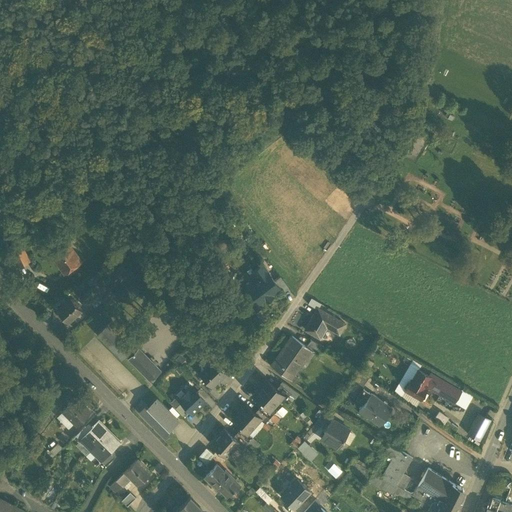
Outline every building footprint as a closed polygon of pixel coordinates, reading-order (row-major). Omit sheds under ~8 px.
[(81,263),(72,251),(70,252),(65,245),(52,254),(58,261),(56,263),(63,272),(67,269),(69,272),(81,263)] [(23,250),(13,255),(18,267),(29,262),(23,250)] [(262,264),(252,271),(258,279),(245,289),(252,297),(257,305),(258,304),(265,299),(266,300),(273,295),(272,294),(280,288),(274,280),(262,264)] [(129,267),(121,274),(126,280),(130,276),(133,279),(137,275),(129,267)] [(126,280),(121,274),(118,277),(123,283),(126,280)] [(280,276),(274,280),(280,288),(283,292),(289,288),(280,276)] [(109,292),(100,281),(92,288),(100,297),(107,307),(121,297),(117,292),(115,294),(112,290),(109,292)] [(91,287),(79,297),(84,302),(86,301),(90,305),(100,297),(92,288),(91,287)] [(152,298),(144,290),(139,294),(148,302),(152,298)] [(148,302),(139,294),(135,298),(143,307),(148,302)] [(257,305),(252,297),(246,302),(254,313),(261,308),(258,304),(257,305)] [(70,298),(56,310),(62,316),(60,317),(65,323),(67,322),(81,310),(70,298)] [(320,303),(311,298),(308,303),(317,308),(318,308),(320,303)] [(318,308),(317,308),(305,329),(320,338),(326,327),(338,334),(344,323),(318,308)] [(138,348),(111,320),(97,334),(122,359),(126,355),(128,357),(128,358),(150,380),(160,370),(138,347),(138,348)] [(291,336),(274,360),(281,365),(292,373),(292,372),(295,374),(311,351),(309,349),(306,346),(291,336)] [(321,345),(311,339),(306,346),(309,349),(311,351),(315,354),(321,345)] [(226,366),(214,352),(209,356),(213,361),(222,370),(226,366)] [(281,365),(274,360),(271,365),(278,370),(281,365)] [(213,361),(200,374),(211,386),(225,373),(222,370),(213,361)] [(292,373),(281,365),(278,370),(295,382),(299,377),(295,374),(292,372),(292,373)] [(360,369),(353,379),(362,386),(370,376),(360,369)] [(431,377),(418,370),(411,382),(410,382),(404,390),(420,400),(425,391),(424,390),(426,386),(431,377)] [(431,377),(426,386),(454,403),(460,392),(432,376),(431,377)] [(267,380),(254,396),(263,403),(269,409),(282,394),(283,394),(276,388),(267,380)] [(291,393),(280,383),(276,388),(283,394),(282,394),(287,398),(291,393)] [(191,387),(179,398),(189,411),(192,413),(205,401),(191,387)] [(362,389),(355,400),(362,405),(370,394),(362,389)] [(391,409),(370,394),(362,405),(358,411),(379,426),(391,409)] [(176,396),(170,402),(184,415),(187,413),(189,411),(179,398),(176,396)] [(76,398),(63,411),(77,425),(90,412),(76,398)] [(147,405),(140,412),(165,438),(172,431),(170,428),(178,420),(156,398),(148,406),(147,405)] [(269,409),(263,403),(259,408),(270,418),(274,413),(269,409)] [(255,412),(246,404),(232,420),(241,427),(248,433),(261,418),(262,418),(255,412)] [(270,418),(259,408),(255,412),(262,418),(261,418),(266,422),(270,418)] [(439,411),(434,420),(443,427),(447,420),(449,418),(439,411)] [(467,434),(480,440),(490,420),(478,413),(467,434)] [(349,430),(332,419),(324,433),(321,439),(337,449),(343,438),(349,430)] [(89,430),(80,439),(86,446),(89,444),(93,448),(110,431),(99,420),(89,430)] [(458,428),(447,420),(443,427),(453,434),(458,428)] [(85,426),(75,435),(80,439),(89,430),(85,426)] [(248,433),(241,427),(237,432),(248,441),(252,436),(248,433)] [(233,436),(224,428),(211,444),(217,449),(226,457),(239,443),(240,442),(233,436)] [(120,442),(110,431),(93,448),(97,452),(94,454),(101,461),(110,452),(120,442)] [(237,432),(233,436),(240,442),(239,443),(243,446),(248,441),(237,432)] [(296,445),(309,459),(317,452),(304,438),(296,445)] [(57,443),(50,451),(54,455),(61,447),(57,443)] [(205,446),(197,454),(205,462),(213,454),(205,446)] [(226,457),(217,449),(213,453),(222,462),(226,457)] [(382,478),(377,486),(390,493),(393,490),(395,485),(402,474),(411,458),(398,450),(382,478)] [(110,452),(101,461),(106,465),(115,456),(110,452)] [(136,458),(124,470),(130,476),(137,483),(149,471),(136,458)] [(382,478),(355,462),(356,460),(352,458),(346,468),(377,486),(382,478)] [(228,475),(217,464),(204,477),(218,490),(220,489),(227,496),(234,488),(236,490),(241,485),(229,474),(228,475)] [(451,483),(427,468),(417,486),(438,499),(439,498),(442,500),(451,483)] [(124,470),(111,483),(117,489),(130,476),(124,470)] [(402,474),(395,485),(403,490),(410,478),(402,474)] [(310,491),(297,479),(281,496),(294,508),(310,491)] [(451,483),(442,500),(439,498),(438,499),(436,503),(440,504),(437,510),(437,511),(439,511),(456,511),(463,498),(461,498),(463,491),(463,489),(451,483)] [(259,485),(254,490),(268,502),(272,497),(259,485)] [(403,490),(395,485),(393,490),(410,500),(412,497),(413,493),(411,494),(403,490)] [(438,499),(417,486),(413,493),(412,497),(437,510),(440,504),(436,503),(438,499)] [(410,500),(393,490),(390,493),(408,503),(410,500)] [(130,492),(121,500),(127,505),(135,497),(130,492)] [(189,497),(178,509),(180,511),(193,511),(199,506),(189,497)] [(437,510),(412,497),(410,500),(408,503),(424,511),(436,511),(437,511),(437,510)] [(508,511),(511,505),(492,498),(488,509),(492,511),(495,511),(508,511)] [(0,499),(0,511),(9,511),(13,505),(0,499)] [(303,511),(311,511),(320,502),(316,499),(303,511)] [(267,502),(263,506),(268,511),(271,511),(274,509),(267,502)]
